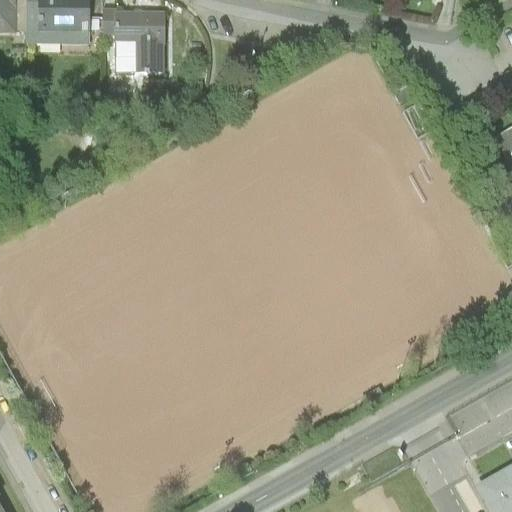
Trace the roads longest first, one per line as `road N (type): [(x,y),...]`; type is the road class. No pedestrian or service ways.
road 1 (tertiary): [(511,360),(243,511)]
road 2 (residential): [(207,0),(437,44)]
